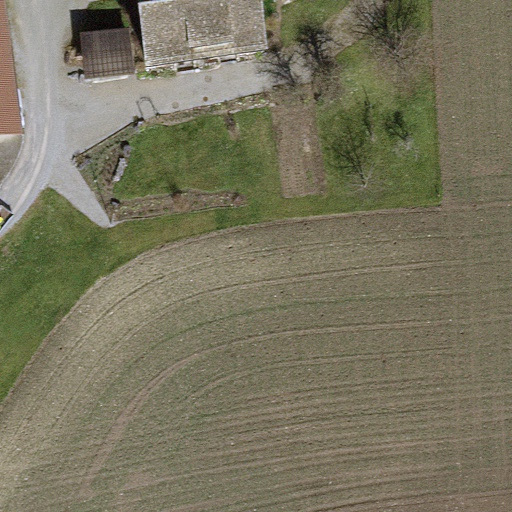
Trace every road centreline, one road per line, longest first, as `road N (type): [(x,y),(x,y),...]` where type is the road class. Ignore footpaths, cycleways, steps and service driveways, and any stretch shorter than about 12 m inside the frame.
road 1 (track): [(48,110),(262,78),(328,43),(372,0)]
road 2 (track): [(0,219),(23,188),(45,130),(45,0)]
